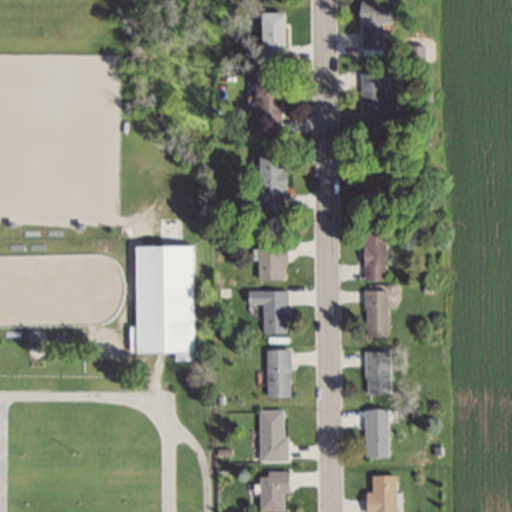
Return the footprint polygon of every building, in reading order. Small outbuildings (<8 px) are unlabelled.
[(358,48),(383,48),(383,23),(391,23),(391,2),(358,2),(358,48)] [(260,60),(285,60),(285,12),(260,12),(260,60)] [(359,75),(360,137),(383,136),(382,74),(359,75)] [(254,134),(279,134),(279,99),(284,99),(284,78),(254,78),(254,134)] [(284,155),(255,155),(255,210),(284,210),(284,155)] [(360,161),(360,197),(388,197),(388,161),(360,161)] [(180,219),(162,219),(162,236),(180,236),(180,219)] [(383,279),(383,225),(362,225),(362,279),(383,279)] [(194,246),(130,246),(131,352),(172,352),(172,360),(194,360),(194,246)] [(283,263),(285,263),(285,246),(257,246),(257,280),(283,280),(283,263)] [(262,332),(286,333),(286,291),(247,291),(247,304),(262,304),(262,332)] [(386,291),(363,291),(363,335),(386,335),(386,291)] [(290,395),(290,348),(265,348),(265,395),(290,395)] [(389,349),(364,349),(364,393),(389,393),(389,349)] [(285,460),(285,408),(257,408),(257,460),(285,460)] [(363,408),(363,456),(388,456),(388,408),(363,408)] [(287,510),(287,471),(258,471),(258,510),(287,510)] [(363,511),(393,511),(394,474),(369,474),(369,491),(363,491),(363,511)]
